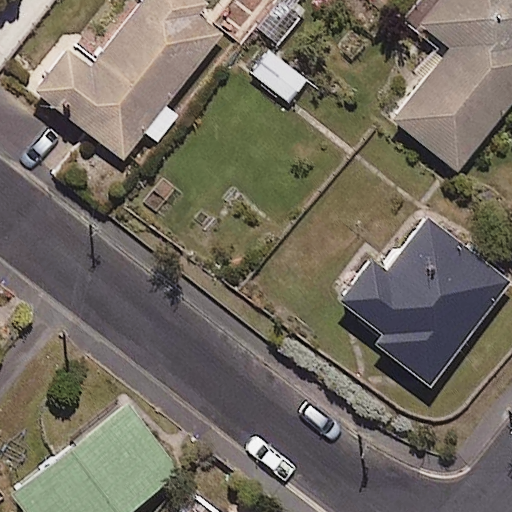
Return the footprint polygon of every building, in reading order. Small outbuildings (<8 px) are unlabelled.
[(225,26),(192,0),(140,0),(88,69),(62,49),(28,92),(119,162),(142,133),(154,142),(174,117),(162,108),(225,26)] [(308,4),(302,0),(271,0),(251,28),(276,46),(308,4)] [(511,0),(432,0),(411,27),(444,52),(389,122),(454,173),(511,99),(511,0)] [(305,80),(267,52),(250,75),(287,103),(305,80)] [(506,285),(420,219),(379,273),(362,261),(330,302),(376,337),(368,347),(426,391),(506,285)] [(127,511),(177,473),(124,406),(6,500),(14,511),(127,511)] [(207,511),(189,497),(176,511),(207,511)]
